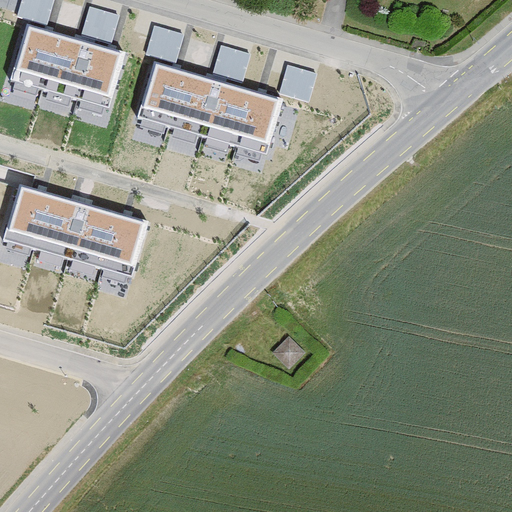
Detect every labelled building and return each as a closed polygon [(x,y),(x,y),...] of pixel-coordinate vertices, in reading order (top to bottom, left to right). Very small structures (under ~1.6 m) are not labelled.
[(22,0),(20,11),(49,19),(54,0),(22,0)] [(80,29),(114,39),(122,12),(88,2),(80,29)] [(150,23),(146,51),(181,56),(185,28),(150,23)] [(28,26),(12,82),(105,109),(122,53),(28,26)] [(286,60),(278,89),(313,99),(321,70),(286,60)] [(155,63),(138,119),(267,156),(282,100),(155,63)] [(18,185),(3,241),(131,281),(145,224),(18,185)] [(284,341),(267,355),(282,374),(300,360),(284,341)]
